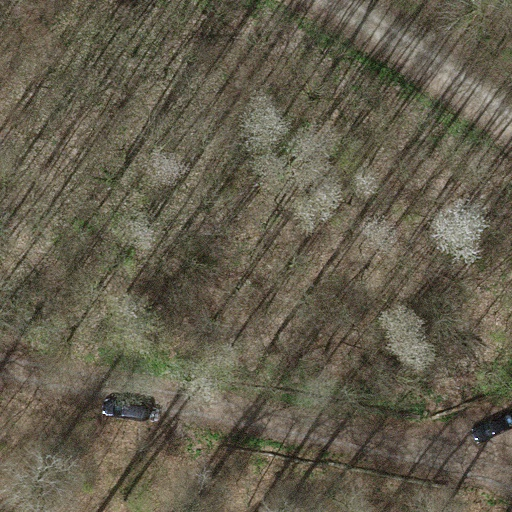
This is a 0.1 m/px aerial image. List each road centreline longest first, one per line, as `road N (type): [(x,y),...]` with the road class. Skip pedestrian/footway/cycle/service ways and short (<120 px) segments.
road 1 (track): [(511,473),(0,363)]
road 2 (track): [(511,122),(316,0)]
